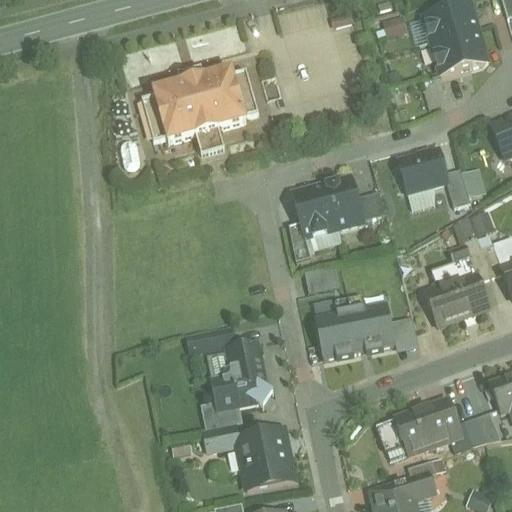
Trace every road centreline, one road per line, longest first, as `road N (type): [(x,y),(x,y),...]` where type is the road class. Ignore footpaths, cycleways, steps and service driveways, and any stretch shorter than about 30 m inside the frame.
road 1 (residential): [(511,84),(472,116),(415,142),(262,185),(314,421)]
road 2 (track): [(81,21),(102,400),(130,511)]
road 3 (residential): [(511,348),(314,421)]
road 4 (secondary): [(0,43),(164,0)]
